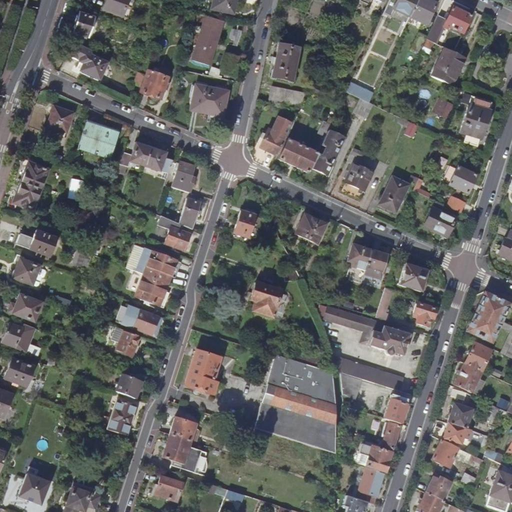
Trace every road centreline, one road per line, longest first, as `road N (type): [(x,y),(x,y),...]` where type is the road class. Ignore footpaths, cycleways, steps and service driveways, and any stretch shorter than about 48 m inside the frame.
road 1 (residential): [(120,511),(233,164)]
road 2 (residential): [(465,270),(233,164)]
road 3 (residential): [(389,511),(465,270)]
road 4 (residential): [(233,164),(24,68)]
road 5 (residential): [(268,0),(233,164)]
road 6 (residential): [(511,123),(465,270)]
